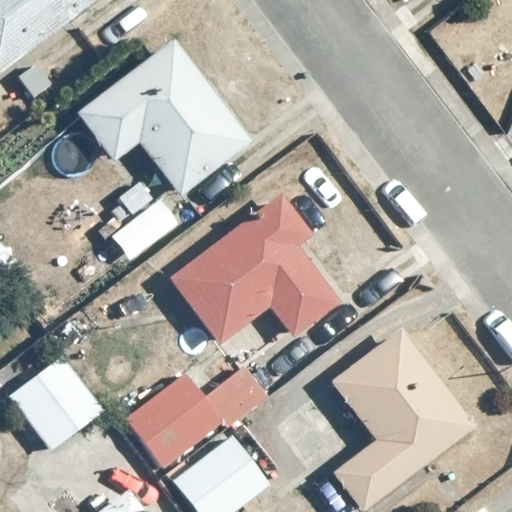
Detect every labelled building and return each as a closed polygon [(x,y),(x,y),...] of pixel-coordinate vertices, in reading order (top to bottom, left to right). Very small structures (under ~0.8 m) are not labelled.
[(0,0),(0,73),(97,0),(0,0)] [(175,38),(78,112),(116,162),(140,143),(181,197),(254,141),(175,38)] [(37,59),(9,79),(27,105),(55,86),(37,59)] [(282,192),(169,277),(220,344),(270,306),(293,336),(340,301),(299,246),(314,235),(282,192)] [(402,327),(331,381),(375,439),(332,472),(362,511),(364,511),(477,426),(402,327)] [(100,415),(58,353),(15,383),(57,444),(100,415)] [(251,364),(208,393),(192,369),(118,419),(154,471),(227,420),(270,391),(251,364)] [(230,511),(266,485),(229,436),(169,482),(191,511),(230,511)] [(147,511),(129,488),(96,511),(147,511)]
